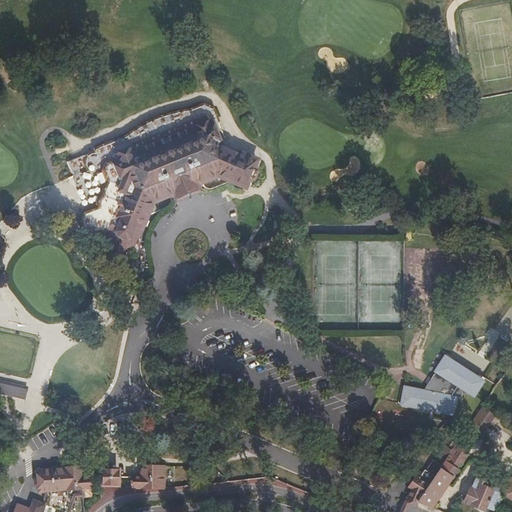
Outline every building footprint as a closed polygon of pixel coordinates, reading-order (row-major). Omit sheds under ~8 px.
[(200,105),(134,137),(114,154),(121,167),(106,173),(113,184),(107,200),(103,201),(102,201),(101,202),(100,203),(99,204),(98,205),(98,207),(97,208),(97,209),(98,211),(98,212),(99,214),(100,215),(106,216),(106,226),(110,241),(112,242),(108,255),(120,260),(125,247),(128,248),(134,246),(138,235),(146,209),(219,175),(245,188),(259,161),(236,151),(236,152),(219,144),(200,105)] [(422,396),(404,394),(401,410),(430,415),(430,413),(438,415),(437,417),(452,419),(454,408),(451,406),(453,403),(454,404),(455,404),(456,404),(457,404),(458,404),(459,404),(459,403),(460,403),(460,402),(461,402),(461,401),(461,400),(462,400),(462,399),(462,398),(462,397),(461,397),(461,396),(461,395),(460,395),(460,394),(459,394),(460,393),(473,401),(482,388),(445,363),(431,383),(433,385),(429,391),(427,390),(422,396)] [(11,383),(8,394),(26,399),(29,388),(11,383)] [(482,403),(480,407),(491,414),(493,411),(482,403)] [(491,414),(480,407),(476,413),(489,422),(493,416),(491,414)] [(489,422),(476,413),(471,420),(484,429),(489,422)] [(484,429),(471,420),(467,426),(480,435),(484,429)] [(434,474),(418,501),(432,507),(452,475),(454,476),(458,469),(456,469),(461,462),(462,462),(467,456),(466,455),(470,449),(458,440),(442,461),(434,474)] [(149,486),(165,485),(164,462),(141,463),(141,470),(133,471),(134,487),(149,486)] [(419,479),(425,468),(423,467),(417,478),(419,479)] [(83,495),(90,495),(89,476),(83,476),(83,468),(39,470),(40,476),(37,478),(37,483),(40,486),(40,492),(44,492),(47,495),(44,496),(44,500),(46,500),(45,504),(44,506),(41,505),(42,503),(34,500),(29,511),(68,511),(75,495),(83,495)] [(126,468),(108,469),(108,483),(112,483),(112,481),(122,481),(122,482),(127,482),(126,468)] [(418,501),(434,474),(426,470),(426,469),(425,468),(419,479),(417,478),(411,489),(413,490),(410,500),(416,503),(418,501)] [(477,508),(485,511),(496,487),(487,483),(483,481),(482,485),(475,482),(465,502),(477,508)] [(496,487),(485,511),(487,511),(496,511),(505,492),(506,490),(503,488),(488,481),(487,483),(496,487)]
